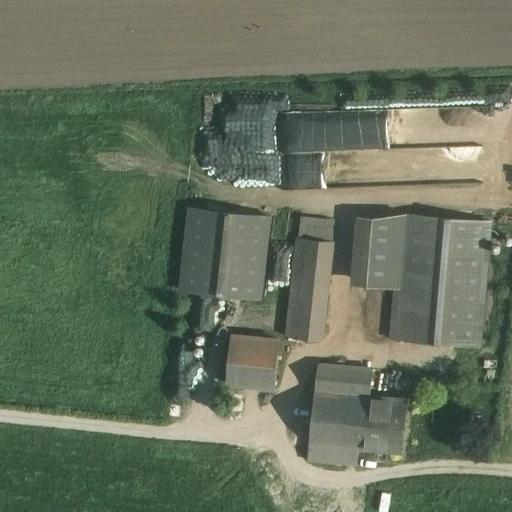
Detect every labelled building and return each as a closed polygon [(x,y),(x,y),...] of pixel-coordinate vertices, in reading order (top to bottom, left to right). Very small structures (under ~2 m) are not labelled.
[(281,189),(430,184),(429,152),(369,154),(367,109),(279,112),(281,189)] [(269,217),(191,208),(182,290),(260,299),(269,217)] [(336,218),(298,213),(284,335),(322,339),(336,218)] [(495,220),(408,213),(398,338),(485,345),(495,220)] [(369,281),(353,280),(349,326),(365,327),(369,281)] [(279,337),(229,332),(224,385),(273,390),(279,337)] [(371,362),(316,358),(308,459),(363,463),(364,450),(369,394),(371,362)] [(406,397),(369,394),(364,450),(401,453),(406,397)]
